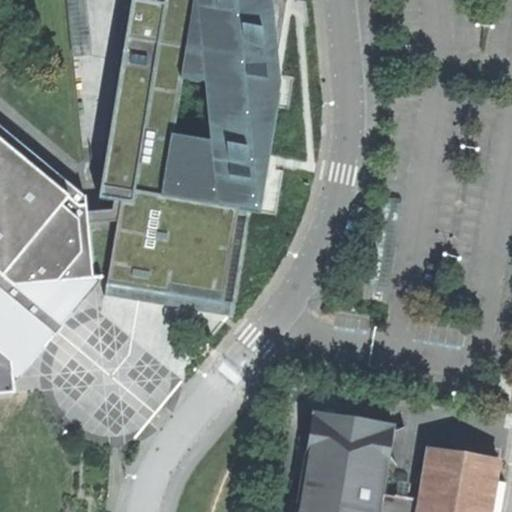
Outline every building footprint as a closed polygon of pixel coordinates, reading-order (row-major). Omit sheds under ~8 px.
[(68,0),(74,58),(94,56),(88,0),(68,0)] [(91,226),(91,218),(92,217),(92,215),(88,216),(95,280),(105,279),(108,278),(106,297),(109,297),(110,286),(233,306),(231,317),(233,318),(251,213),(261,214),(270,160),(282,85),(278,50),(286,0),(133,0),(100,201),(115,203),(112,223),(91,226)] [(59,334),(105,279),(95,280),(88,216),(87,200),(0,128),(0,396),(17,395),(16,386),(59,334)] [(368,291),(388,295),(404,201),(384,198),(368,291)] [(109,297),(231,317),(233,306),(110,286),(109,297)] [(497,405),(509,407),(511,391),(511,376),(502,375),(497,405)] [(491,511),(498,474),(472,469),(472,467),(428,461),(419,511),(375,511),(378,494),(386,496),(388,482),(380,481),(389,426),(371,424),(371,421),(315,412),(298,511),(491,511)]
